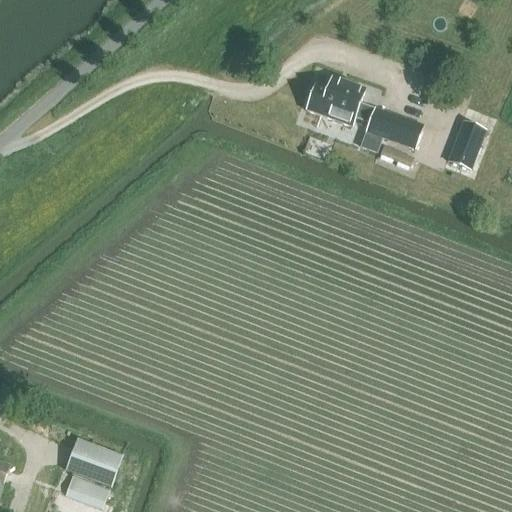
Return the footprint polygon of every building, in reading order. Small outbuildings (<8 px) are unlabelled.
[(315,89),(306,113),(352,130),(355,121),(369,126),(374,111),(361,106),(366,92),(333,80),(328,92),(315,87),(315,89)] [(369,126),(366,135),(367,135),(416,153),(425,129),(374,111),(369,126)] [(471,137),(476,124),(463,119),(458,133),(471,137)] [(481,147),(459,138),(449,165),(471,173),(481,147)] [(414,162),(384,149),(381,158),(410,170),(414,162)] [(457,189),(459,178),(442,174),(440,186),(457,189)] [(506,207),(511,187),(470,174),(464,194),(506,207)] [(79,441),(67,474),(111,490),(123,458),(79,441)] [(0,499),(12,470),(0,465),(0,499)] [(103,511),(110,494),(73,480),(66,498),(101,511),(103,511)]
